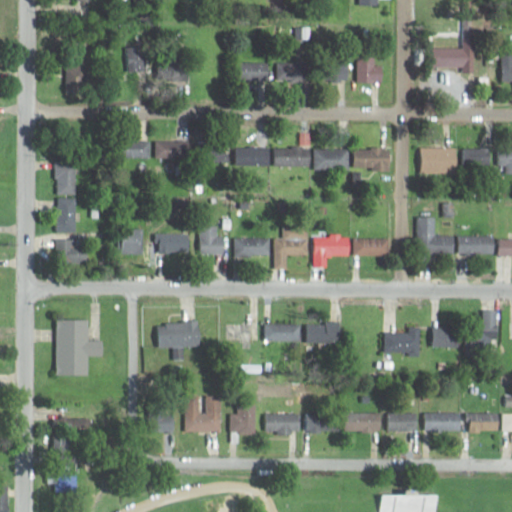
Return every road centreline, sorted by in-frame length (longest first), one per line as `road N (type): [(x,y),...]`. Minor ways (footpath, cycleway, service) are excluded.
road 1 (residential): [(511,466),(152,458),(133,443),(130,421),(131,290)]
road 2 (residential): [(22,511),(25,0)]
road 3 (residential): [(26,289),(511,293)]
road 4 (residential): [(511,116),(26,113)]
road 5 (residential): [(391,293),(404,0)]
